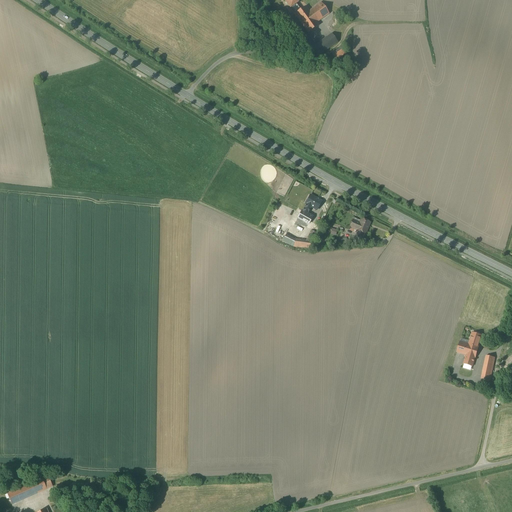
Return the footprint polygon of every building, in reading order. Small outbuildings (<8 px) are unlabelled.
[(296,3),(293,0),(279,0),(286,10),(289,8),(292,12),(290,14),(305,34),(314,27),(312,25),(328,15),(319,4),(306,13),(301,7),(297,9),(294,5),(296,3)] [(328,35),(310,48),(316,56),(317,56),(334,43),(328,35)] [(336,58),(346,55),(344,48),(333,52),(336,58)] [(321,201),(309,196),(308,195),(299,213),(298,212),(293,223),(315,234),(319,227),(309,222),(311,217),(306,215),(309,209),(316,212),(321,201)] [(371,222),(361,216),(357,223),(351,220),(347,227),(364,236),(371,222)] [(288,233),(285,241),(304,250),(306,246),(311,248),(314,240),(310,238),(308,242),(288,233)] [(480,335),(470,332),(467,344),(457,341),(453,353),(464,356),(461,365),(471,368),(480,335)] [(494,358),(484,356),(479,382),(489,384),(494,358)] [(47,473),(7,491),(13,504),(53,486),(47,473)]
